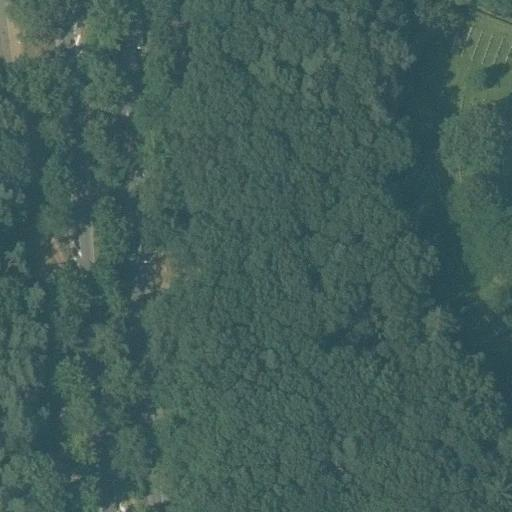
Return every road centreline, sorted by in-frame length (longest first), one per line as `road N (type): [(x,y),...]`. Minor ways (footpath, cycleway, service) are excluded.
road 1 (primary): [(158,511),(138,314),(135,0)]
road 2 (primary): [(71,93),(111,511)]
road 3 (residential): [(9,0),(20,82),(71,93)]
